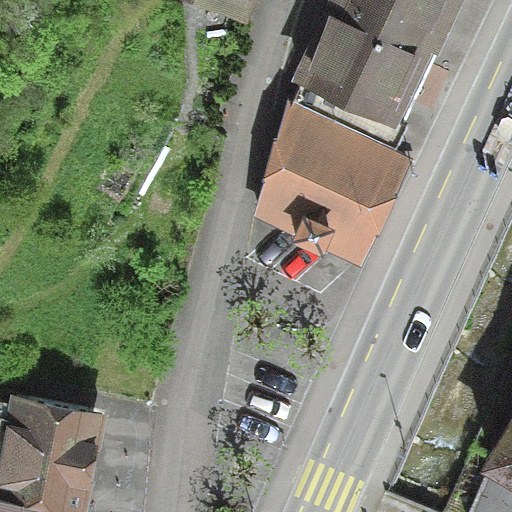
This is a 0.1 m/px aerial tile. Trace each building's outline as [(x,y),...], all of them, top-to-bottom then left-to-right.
[(334,0),(303,67),(390,107),(438,0),(334,0)] [(410,159),(288,101),(254,216),(296,237),(327,251),(362,268),(410,159)] [(97,410),(17,394),(0,480),(0,481),(80,497),(97,410)] [(511,419),(492,452),(511,463),(511,419)] [(66,511),(67,510),(0,496),(0,511),(66,511)]
